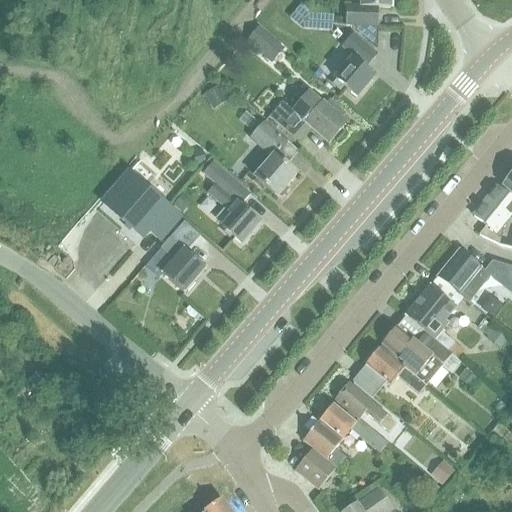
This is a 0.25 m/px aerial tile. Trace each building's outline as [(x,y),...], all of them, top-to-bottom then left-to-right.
[(299,0),(299,8),(308,8),(308,0),(299,0)] [(389,0),(361,0),(361,7),(347,7),(346,27),(378,28),(378,9),(389,9),(389,0)] [(355,57),(336,80),(357,98),(373,78),(362,69),(365,65),(367,66),(376,56),(354,37),(344,48),(355,57)] [(271,41),(259,55),(271,65),(283,51),(271,41)] [(203,98),(212,112),(227,102),(218,89),(203,98)] [(343,116),(337,110),(330,104),(326,108),(323,106),(322,107),(315,101),(308,96),(294,112),(283,103),(270,119),(290,136),(299,143),(299,144),(311,129),(318,135),(329,144),(345,125),(340,120),(341,118),(343,116)] [(272,159),(255,179),(256,181),(255,184),(261,189),(265,188),(277,199),(278,197),(283,197),(287,191),(286,188),(297,176),(286,167),(297,154),(264,125),(251,141),(272,159)] [(163,149),(175,151),(177,138),(165,136),(163,149)] [(197,163),(206,161),(203,152),(195,155),(197,163)] [(213,164),(204,175),(216,186),(209,195),(227,210),(218,221),(225,227),(223,229),(241,244),(260,223),(240,206),(250,195),(226,175),(213,164)] [(103,205),(142,239),(149,231),(160,241),(181,217),(131,173),(103,205)] [(511,176),(503,188),(511,194),(511,176)] [(475,217),(475,218),(487,228),(488,228),(481,237),(480,238),(489,242),(501,248),(511,250),(511,203),(497,190),(475,217)] [(181,214),(189,205),(182,199),(174,208),(181,214)] [(161,250),(145,268),(158,279),(162,275),(184,294),(205,269),(186,253),(200,236),(184,222),(169,240),(161,250)] [(412,263),(423,272),(446,245),(435,236),(412,263)] [(469,305),(491,278),(511,295),(511,269),(502,266),(498,270),(491,264),(484,273),(460,253),(438,280),(459,297),(464,301),(469,305)] [(464,301),(459,297),(438,280),(406,318),(453,357),(449,354),(456,346),(441,334),(448,326),(445,323),(464,301)] [(380,349),(416,380),(426,388),(426,389),(453,357),(406,318),(380,349)] [(488,339),(500,350),(507,342),(494,332),(488,339)] [(416,380),(380,349),(353,383),(373,399),(385,384),(390,389),(398,379),(419,397),(426,388),(416,380)] [(470,388),(477,380),(467,372),(460,380),(470,388)] [(359,421),(359,422),(365,415),(389,435),(396,426),(350,387),(337,402),(359,421)] [(76,404),(68,411),(76,420),(84,414),(76,404)] [(387,445),(359,422),(359,421),(356,425),(334,406),(303,443),(312,451),(295,472),(318,492),(345,459),(335,451),(350,432),(378,455),(387,445)] [(443,466),(431,479),(442,489),(454,475),(443,466)] [(356,506),(346,511),(390,511),(393,510),(379,491),(356,506)] [(229,511),(222,501),(205,511),(229,511)]
